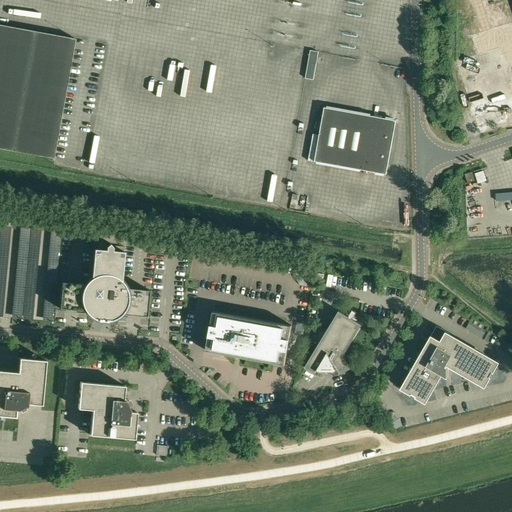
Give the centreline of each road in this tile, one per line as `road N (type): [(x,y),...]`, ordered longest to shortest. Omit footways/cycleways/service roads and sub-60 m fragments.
road 1 (unclassified): [(418,156),(420,281),(366,382),(345,401),(244,416),(159,347),(0,331)]
road 2 (unclassified): [(418,156),(413,0)]
